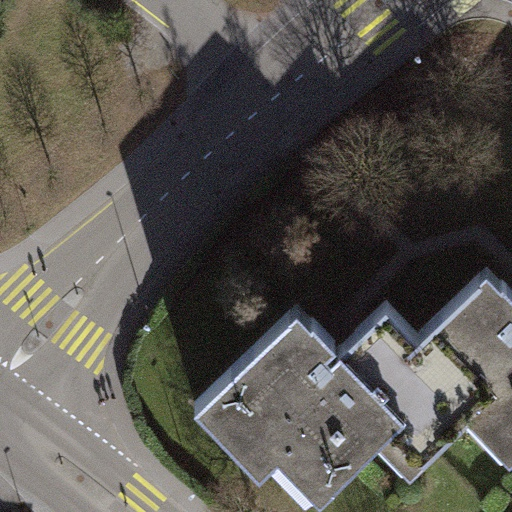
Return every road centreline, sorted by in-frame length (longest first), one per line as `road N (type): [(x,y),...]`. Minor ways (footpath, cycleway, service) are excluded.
road 1 (residential): [(294,73),(0,378)]
road 2 (secondary): [(119,511),(0,416)]
road 3 (residential): [(186,0),(294,73)]
